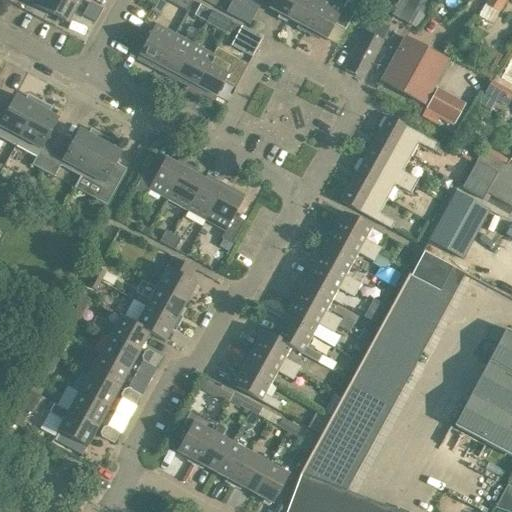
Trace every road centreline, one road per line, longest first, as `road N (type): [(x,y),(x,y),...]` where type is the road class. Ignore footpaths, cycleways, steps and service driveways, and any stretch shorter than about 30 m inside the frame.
road 1 (residential): [(130,469),(131,447),(171,374),(194,363),(305,193)]
road 2 (residential): [(305,193),(358,95),(268,47),(216,142)]
road 3 (residential): [(216,142),(87,77)]
